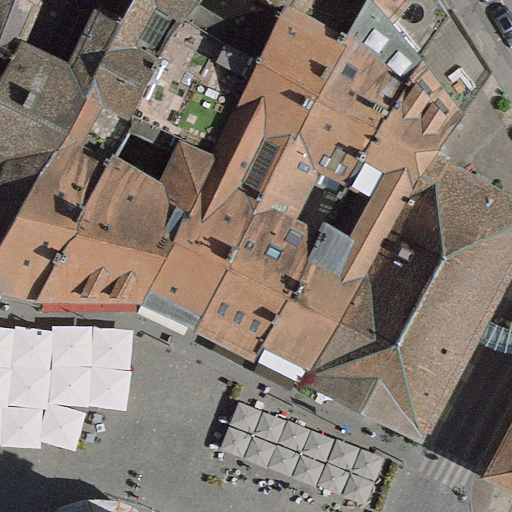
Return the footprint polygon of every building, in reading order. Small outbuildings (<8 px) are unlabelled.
[(47,52),(68,0),(38,0),(20,39),(0,72),(0,232),(85,86),(122,20),(98,7),(70,65),(47,52)] [(0,0),(0,72),(20,39),(38,0),(0,0)] [(135,111),(40,295),(139,296),(181,221),(264,53),(237,38),(218,25),(224,14),(233,19),(242,0),(195,0),(184,13),(135,111)] [(134,0),(122,20),(85,86),(135,111),(184,13),(195,0),(134,0)] [(85,0),(98,7),(122,20),(134,0),(85,0)] [(256,0),(237,38),(264,53),(284,8),(287,0),(256,0)] [(452,12),(444,0),(368,0),(344,43),(283,154),(344,187),(419,59),(452,12)] [(287,0),(284,8),(344,43),(368,0),(287,0)] [(344,43),(284,8),(264,53),(181,221),(139,296),(195,324),(283,154),(344,43)] [(472,41),(452,12),(419,59),(344,187),(256,354),(277,365),(306,381),(431,154),(494,72),(472,41)] [(0,232),(0,285),(40,295),(135,111),(85,86),(0,232)] [(344,187),(283,154),(195,324),(256,354),(344,187)] [(511,262),(511,197),(431,154),(306,381),(421,440),(481,324),(511,262)] [(511,429),(489,473),(511,484),(511,429)]
